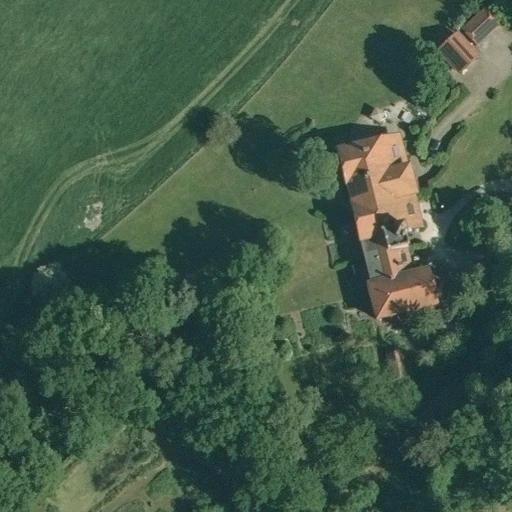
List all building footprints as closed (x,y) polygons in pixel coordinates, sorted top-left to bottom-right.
[(469,22),(460,30),(476,47),(484,39),(469,22)] [(436,53),(458,78),(480,58),(458,34),(436,53)] [(354,212),(410,196),(412,196),(406,171),(404,172),(398,145),(391,142),(376,145),(375,140),(371,138),(355,142),(352,146),(353,151),(343,153),(340,160),(346,187),(348,186),(354,212)] [(365,261),(403,251),(406,250),(401,232),(417,228),(410,196),(354,212),(353,212),(365,261)] [(369,290),(376,321),(433,307),(425,276),(410,280),(403,251),(365,261),(365,264),(352,267),(357,288),(371,286),(372,290),(369,290)] [(431,324),(452,335),(460,319),(439,308),(431,324)] [(384,355),(390,382),(407,379),(401,351),(384,355)] [(441,389),(419,415),(436,428),(457,401),(466,391),(450,378),(441,389)] [(9,451),(18,461),(27,454),(18,443),(9,451)] [(3,467),(8,474),(18,466),(12,460),(3,467)] [(9,488),(20,502),(38,486),(28,475),(9,488)]
